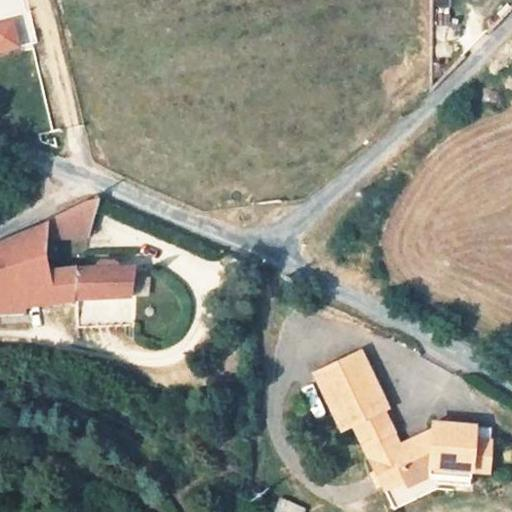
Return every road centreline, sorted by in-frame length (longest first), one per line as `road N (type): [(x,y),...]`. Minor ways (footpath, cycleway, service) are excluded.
road 1 (unclassified): [(511,15),(254,260)]
road 2 (unclassified): [(254,260),(371,310),(511,392)]
road 3 (unclassified): [(78,184),(254,260)]
